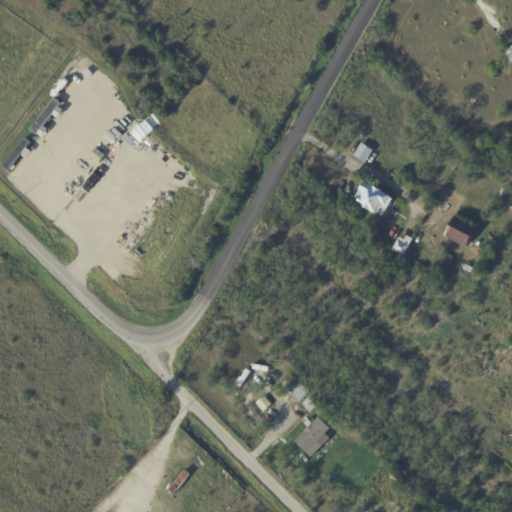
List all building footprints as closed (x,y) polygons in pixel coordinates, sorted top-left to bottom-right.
[(461,142),(469,150),(466,154),(457,146),(461,142)] [(366,162),(374,150),(361,143),(354,155),(366,162)] [(394,199),(385,217),(355,200),(361,189),(362,190),(367,181),(393,196),(392,197),(395,199),(394,199)] [(452,227),(459,215),(481,227),(471,247),(448,235),(452,227)] [(400,240),(411,246),(405,256),(394,250),(400,240)] [(448,253),(457,258),(453,265),(444,260),(448,253)] [(469,264),(476,269),(472,274),(465,270),(469,264)] [(435,269),(443,273),(440,279),(432,275),(435,269)] [(306,398),(303,402),(291,390),(300,380),(312,393),(306,398)] [(273,403),(274,405),(266,412),(258,403),(267,396),(273,403)] [(311,411),(305,404),(312,398),(320,406),(313,412),(311,411)] [(296,442),(309,428),(305,424),(309,420),(313,424),(320,417),(332,429),(307,454),(296,442)] [(168,489),(184,469),(189,473),(173,493),(168,489)] [(109,496),(114,501),(103,511),(92,511),(109,495),(109,496)]
